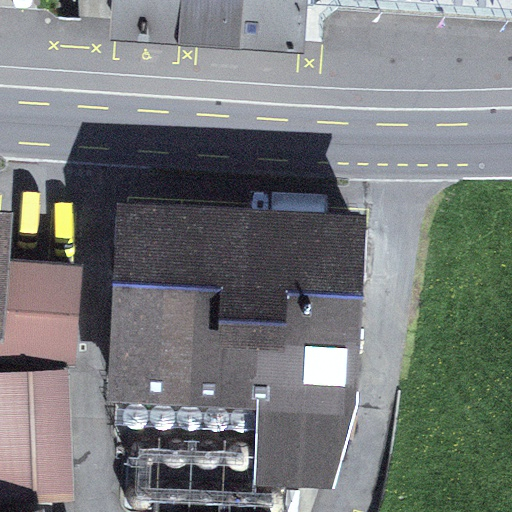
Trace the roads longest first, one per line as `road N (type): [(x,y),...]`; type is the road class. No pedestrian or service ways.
road 1 (residential): [(100,127),(85,444),(94,511)]
road 2 (residential): [(342,511),(384,367),(398,143)]
road 3 (primary): [(100,127),(398,143)]
